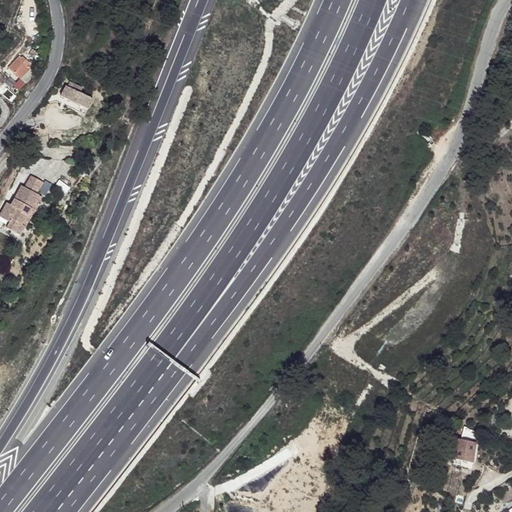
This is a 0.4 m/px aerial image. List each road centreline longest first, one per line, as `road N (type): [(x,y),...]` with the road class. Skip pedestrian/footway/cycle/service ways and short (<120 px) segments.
road 1 (unclassified): [(511,0),(470,113),(371,276),(209,468),(157,511)]
road 2 (motorway): [(332,0),(273,127),(180,271),(0,507)]
road 3 (motorway): [(203,0),(74,313),(0,443)]
road 4 (motorway): [(137,387),(253,266),(329,155),(408,0)]
road 5 (motorway): [(137,387),(262,207),(345,68),(372,0)]
road 6 (tertiary): [(47,0),(49,66),(0,145)]
road 7 (motorway): [(42,511),(137,387)]
